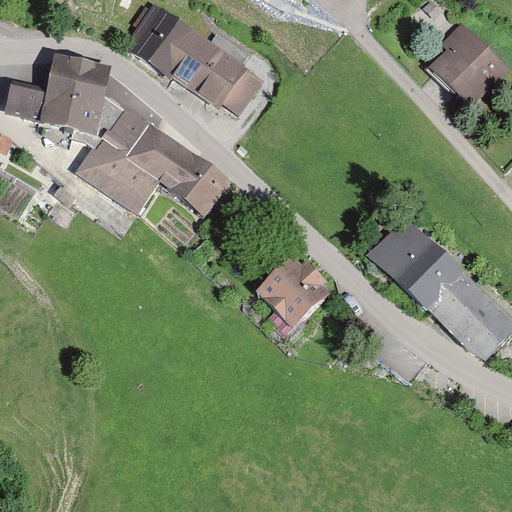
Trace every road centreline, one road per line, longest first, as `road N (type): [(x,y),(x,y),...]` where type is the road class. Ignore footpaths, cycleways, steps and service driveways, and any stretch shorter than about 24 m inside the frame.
road 1 (tertiary): [(0,52),(77,51),(121,69),(386,313),(437,355),(511,393)]
road 2 (residential): [(360,32),(511,200)]
